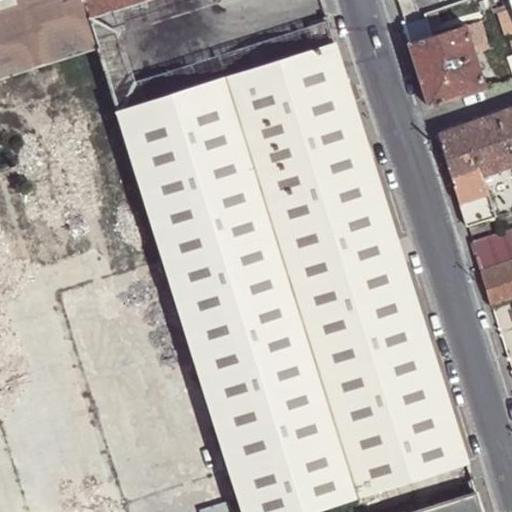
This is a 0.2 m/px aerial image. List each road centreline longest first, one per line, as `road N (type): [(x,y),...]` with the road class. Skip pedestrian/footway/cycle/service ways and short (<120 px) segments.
road 1 (tertiary): [(510,479),(401,137)]
road 2 (tertiary): [(401,137),(359,0)]
